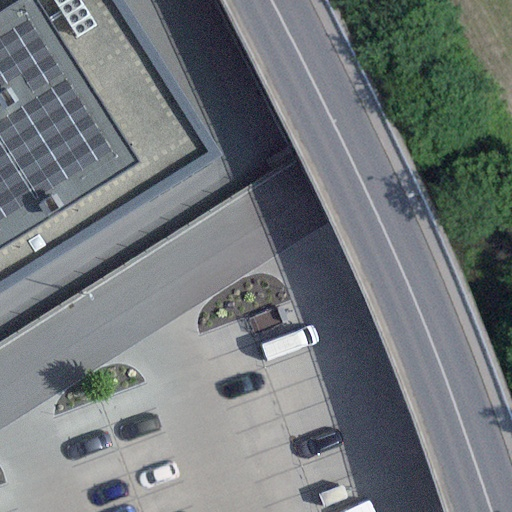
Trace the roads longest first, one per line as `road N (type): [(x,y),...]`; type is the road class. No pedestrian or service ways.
road 1 (secondary): [(270,0),(380,223),(491,511)]
road 2 (unclassified): [(0,391),(281,213)]
